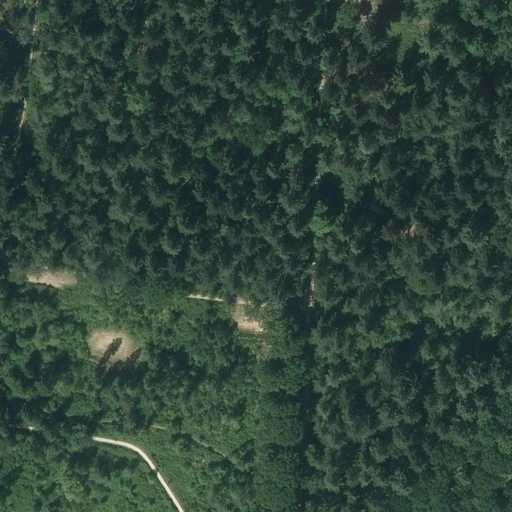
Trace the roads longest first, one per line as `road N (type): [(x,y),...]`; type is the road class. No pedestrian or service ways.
road 1 (track): [(298,511),(322,0)]
road 2 (unknown): [(0,367),(49,399),(160,417),(212,439),(244,465),(262,468),(272,493),(268,511)]
road 3 (track): [(1,258),(243,303),(308,306)]
road 4 (track): [(42,0),(0,264)]
road 5 (unknown): [(0,27),(34,44),(131,63),(148,56),(146,0)]
